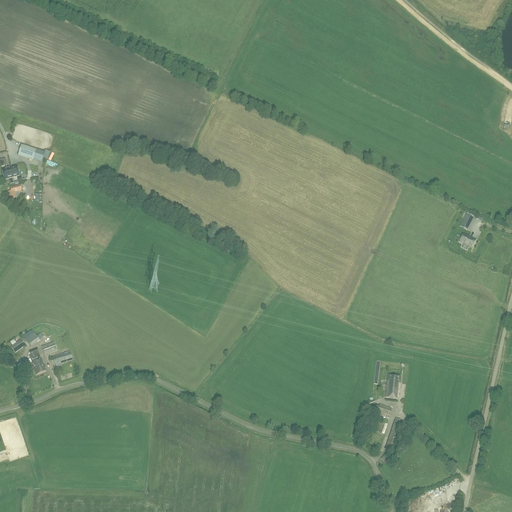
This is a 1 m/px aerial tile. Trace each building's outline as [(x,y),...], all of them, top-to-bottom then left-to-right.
[(18,155),(33,160),(36,150),(21,145),(18,155)] [(10,171),(12,177),(19,176),(17,165),(11,167),(12,171),(10,171)] [(4,179),(12,177),(10,171),(12,171),(11,167),(2,169),(4,179)] [(10,199),(16,197),(15,193),(22,191),(20,185),(10,188),(12,193),(9,194),(10,199)] [(474,218),(467,214),(460,227),(467,231),(474,218)] [(464,234),(460,242),(472,248),(476,240),(464,234)] [(37,336),(34,333),(32,330),(22,338),(24,340),(28,346),(36,341),(37,343),(40,341),(43,338),(40,334),(37,336)] [(15,352),(24,346),(20,340),(11,347),(15,352)] [(45,356),(57,351),(54,342),(41,347),(45,356)] [(41,359),(37,349),(30,351),(29,352),(31,356),(29,357),(32,363),(36,375),(46,371),(45,368),(46,368),(45,365),(44,366),(41,359)] [(60,366),(59,365),(72,360),(70,352),(52,357),(55,366),(56,367),(60,366)] [(396,388),(400,388),(401,376),(388,375),(386,386),(391,386),(391,387),(396,388)] [(398,399),(400,388),(396,388),(391,387),(391,386),(386,386),(385,398),(398,399)] [(389,417),(392,408),(380,404),(377,403),(374,411),(377,412),(389,417)] [(409,433),(410,427),(402,425),(404,421),(396,418),(386,447),(394,450),(401,430),(409,433)]
